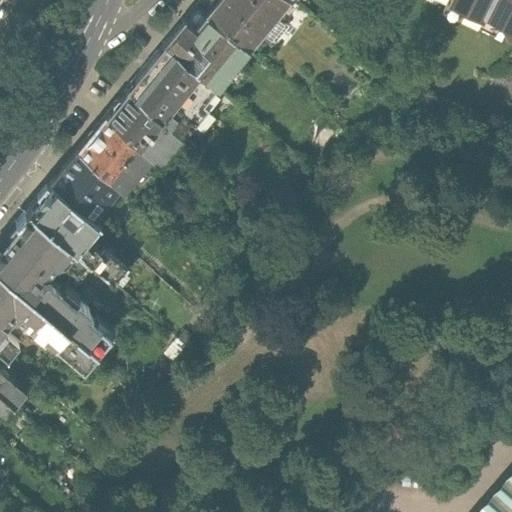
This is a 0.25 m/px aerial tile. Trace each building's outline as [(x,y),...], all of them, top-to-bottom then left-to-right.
[(199,0),(195,6),(246,48),(260,31),(274,42),(287,25),(280,19),(296,0),(295,0),(199,0)] [(395,0),(388,13),(400,19),(406,9),(404,7),(409,1),(407,0),(395,0)] [(483,17),(491,0),(447,0),(446,3),(481,21),(483,17)] [(511,0),(491,0),(483,17),(498,24),(504,34),(504,36),(511,38),(511,0)] [(195,6),(164,43),(214,84),(215,85),(246,48),(195,6)] [(164,43),(126,89),(176,130),(188,115),(193,119),(206,103),(201,99),(214,84),(164,43)] [(126,89),(105,114),(150,152),(158,158),(179,132),(176,130),(126,89)] [(105,114),(77,149),(119,184),(122,186),(150,152),(105,114)] [(77,149),(50,181),(92,216),(119,184),(77,149)] [(50,181),(28,207),(86,255),(112,277),(126,260),(101,239),(97,243),(92,238),(89,241),(82,235),(91,224),(95,227),(99,222),(92,216),(50,181)] [(0,241),(0,266),(95,345),(108,329),(84,309),(87,305),(75,295),(73,297),(47,275),(46,267),(53,258),(62,257),(75,268),(86,255),(28,207),(0,241)] [(0,347),(6,352),(16,340),(3,329),(3,320),(9,313),(18,312),(34,326),(44,332),(62,346),(81,362),(95,345),(0,266),(0,347)] [(0,390),(12,401),(23,388),(0,368),(0,390)] [(0,390),(0,412),(4,416),(15,403),(12,401),(0,390)] [(511,511),(511,480),(483,511),(511,511)]
